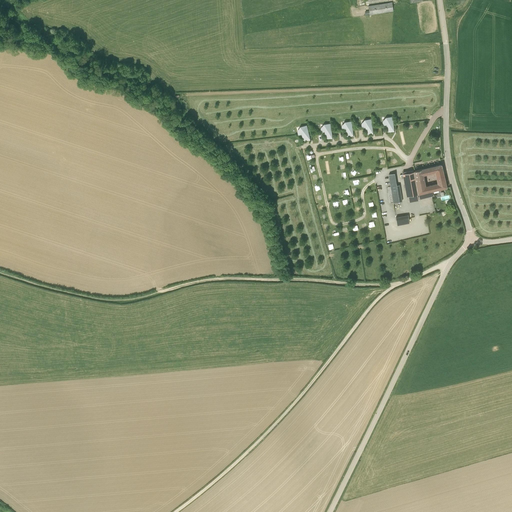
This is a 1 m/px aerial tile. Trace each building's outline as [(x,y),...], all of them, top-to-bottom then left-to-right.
[(365,12),(365,13),(369,13),(369,15),(370,14),(370,15),(393,11),(392,2),(368,6),(369,11),(365,12)] [(387,131),(394,130),(393,116),(386,116),(387,131)] [(367,133),(374,132),(373,117),(366,118),(367,133)] [(353,119),(346,120),(348,135),(355,134),(353,119)] [(327,137),(334,136),(333,121),(326,122),(327,137)] [(304,140),(311,139),(308,124),(301,126),(304,140)] [(419,198),(432,195),(433,195),(432,191),(447,187),(441,164),(414,171),(402,174),(407,197),(412,196),(419,195),(419,198)] [(395,174),(389,175),(393,203),(402,202),(399,185),(397,186),(395,174)] [(408,215),(396,217),(397,225),(409,223),(408,215)]
